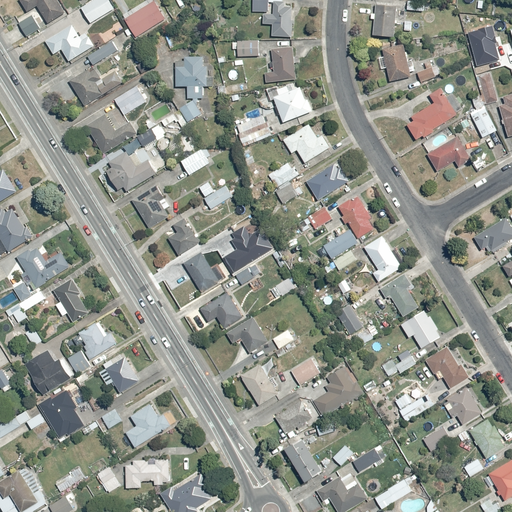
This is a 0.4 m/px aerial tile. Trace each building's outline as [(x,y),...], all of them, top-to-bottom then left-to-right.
[(58,0),(20,0),(27,12),(37,6),(49,23),(66,13),(58,0)] [(116,8),(110,0),(94,0),(82,7),(92,23),(116,8)] [(426,2),(408,0),(407,10),(425,11),(426,2)] [(155,1),(125,20),(137,38),(166,19),(155,1)] [(274,2),(274,14),(264,14),(264,24),(273,25),(273,37),(292,38),(294,8),(285,8),(286,2),(274,2)] [(376,5),(373,36),(395,38),(397,7),(376,5)] [(42,28),(34,14),(20,22),(28,36),(42,28)] [(73,25),(45,42),(54,55),(63,50),(69,61),(94,46),(87,34),(80,38),(73,25)] [(468,32),(477,65),(499,59),(495,43),(497,43),(492,26),(468,32)] [(119,50),(113,41),(89,56),(94,65),(119,50)] [(259,57),(260,41),(239,41),(239,42),(233,42),(233,49),(237,49),(237,57),(259,57)] [(383,49),(390,82),(412,78),(404,45),(383,49)] [(272,50),(275,72),(266,73),(267,84),(297,80),(293,47),(272,50)] [(185,67),(176,67),(176,87),(188,87),(188,99),(203,98),(203,86),(213,86),(213,74),(207,75),(207,67),(203,67),(203,56),(184,57),(185,67)] [(433,66),(419,73),(423,82),(437,75),(433,66)] [(89,70),(70,82),(85,106),(123,83),(116,72),(102,80),(96,70),(91,74),(89,70)] [(499,100),(492,72),(479,76),(485,103),(499,100)] [(148,101),(138,85),(115,99),(125,115),(148,101)] [(301,88),(274,98),(284,123),(313,112),(308,100),(305,101),(301,88)] [(407,124),(416,139),(457,114),(442,89),(430,95),(434,102),(411,116),(413,120),(407,124)] [(499,105),(508,136),(511,135),(511,93),(503,96),(505,104),(499,105)] [(194,101),(182,108),(188,121),(201,114),(194,101)] [(498,130),(486,106),(471,114),(483,138),(498,130)] [(165,127),(176,121),(177,122),(178,121),(181,127),(188,123),(180,110),(161,120),(165,127)] [(235,128),(242,144),(272,130),(265,115),(251,121),(248,113),(240,116),(243,124),(235,128)] [(106,115),(87,126),(104,154),(138,134),(131,122),(116,131),(106,115)] [(167,135),(161,125),(139,138),(147,150),(158,144),(156,142),(167,135)] [(310,125),(284,140),(292,154),(298,151),(305,162),(330,147),(323,136),(318,139),(310,125)] [(457,136),(427,154),(437,171),(455,161),(458,166),(471,159),(457,136)] [(211,156),(206,147),(183,161),(191,174),(211,163),(208,158),(211,156)] [(113,169),(107,172),(118,191),(124,187),(127,192),(157,174),(149,160),(136,167),(127,152),(109,163),(113,169)] [(299,175),(291,162),(269,174),(277,187),(299,175)] [(337,162),(306,181),(318,200),(349,180),(337,162)] [(0,200),(17,190),(4,168),(0,170),(0,200)] [(217,189),(211,180),(200,186),(206,196),(217,189)] [(299,195),(292,182),(276,191),(283,204),(299,195)] [(234,195),(227,184),(205,198),(212,209),(234,195)] [(157,186),(133,201),(149,228),(169,216),(160,202),(165,199),(157,186)] [(350,198),(338,206),(344,215),(341,217),(345,224),(348,222),(358,238),(374,228),(368,219),(371,217),(358,197),(352,201),(350,198)] [(334,220),(325,206),(307,218),(316,231),(334,220)] [(2,208),(0,209),(0,236),(9,250),(33,235),(27,225),(25,227),(13,207),(5,212),(2,208)] [(255,232),(246,217),(218,234),(225,247),(232,243),(230,239),(241,233),(244,238),(255,232)] [(511,227),(506,217),(474,237),(481,249),(488,245),(491,251),(511,238),(511,227)] [(178,232),(168,238),(178,255),(199,242),(184,218),(173,225),(178,232)] [(358,242),(350,229),(324,245),(332,258),(358,242)] [(382,236),(365,247),(378,269),(373,272),(378,281),(401,267),(382,236)] [(30,248),(17,256),(37,287),(71,266),(61,251),(47,260),(38,247),(32,251),(30,248)] [(358,259),(352,249),(334,261),(340,270),(358,259)] [(201,252),(184,263),(202,291),(219,280),(201,252)] [(511,260),(503,266),(509,276),(511,274),(511,260)] [(262,273),(256,263),(237,274),(243,284),(262,273)] [(405,273),(380,288),(386,297),(390,295),(403,316),(418,306),(407,288),(412,285),(405,273)] [(72,278),(54,289),(74,321),(89,312),(79,295),(82,293),(72,278)] [(32,294),(28,287),(25,281),(14,288),(21,300),(32,294)] [(47,299),(41,290),(6,311),(15,325),(28,317),(25,312),(47,299)] [(227,291),(200,308),(208,321),(217,316),(224,328),(243,316),(227,291)] [(358,348),(375,338),(374,336),(380,332),(367,309),(358,314),(351,302),(337,311),(358,348)] [(424,311),(401,324),(409,338),(413,335),(421,348),(440,337),(424,311)] [(268,341),(253,316),(226,333),(232,343),(241,338),(250,352),(268,341)] [(96,322),(80,333),(87,344),(84,346),(87,350),(85,351),(90,360),(118,343),(111,332),(105,336),(96,322)] [(280,348),(285,346),(288,351),(294,347),(290,342),(295,339),(289,329),(274,339),(280,348)] [(459,365),(447,346),(426,359),(434,373),(440,370),(451,387),(469,376),(461,364),(459,365)] [(49,349),(26,363),(44,393),(71,377),(60,358),(56,361),(49,349)] [(92,366),(82,349),(67,357),(77,375),(92,366)] [(418,362),(410,349),(382,365),(389,376),(399,370),(401,372),(418,362)] [(126,356),(106,368),(120,391),(140,380),(126,356)] [(322,372),(313,357),(292,370),(301,385),(322,372)] [(260,364),(241,375),(259,405),(278,393),(260,364)] [(329,391),(314,400),(323,416),(364,392),(357,381),(354,382),(345,366),(327,377),(331,382),(326,385),(329,391)] [(12,383),(4,369),(0,371),(0,384),(3,388),(12,383)] [(373,379),(363,385),(368,394),(378,387),(373,379)] [(482,412),(466,387),(442,402),(452,418),(457,415),(463,424),(482,412)] [(52,396),(40,403),(60,437),(67,432),(69,435),(85,425),(75,408),(78,407),(67,389),(52,397),(52,396)] [(413,401),(408,393),(395,400),(401,409),(413,401)] [(436,404),(428,393),(401,410),(408,421),(436,404)] [(302,401),(276,416),(286,433),(312,417),(302,401)] [(137,425),(126,432),(136,447),(171,425),(164,414),(159,417),(151,403),(131,415),(137,425)] [(10,421),(0,404),(0,438),(28,421),(31,420),(31,419),(25,411),(10,421)] [(116,408),(102,417),(109,429),(124,420),(116,408)] [(42,414),(29,422),(33,429),(47,421),(42,414)] [(333,417),(315,424),(320,436),(338,429),(333,417)] [(488,419),(469,430),(486,458),(505,446),(488,419)] [(452,438),(444,425),(424,438),(432,451),(452,438)] [(303,437),(285,447),(306,480),(323,470),(303,437)] [(355,453),(347,444),(334,457),(342,465),(355,453)] [(383,459),(376,447),(353,461),(360,472),(383,459)] [(511,458),(488,473),(505,500),(511,495),(511,458)] [(134,464),(127,464),(127,487),(142,487),(142,481),(154,480),(154,485),(164,484),(164,482),(169,482),(168,459),(134,460),(134,464)] [(485,468),(479,459),(465,467),(471,476),(485,468)] [(87,475),(81,466),(55,482),(61,492),(87,475)] [(122,486),(111,466),(98,472),(109,492),(122,486)] [(20,468),(0,480),(0,488),(5,497),(12,492),(23,510),(40,499),(20,468)] [(172,487),(162,494),(173,511),(195,511),(199,510),(197,508),(213,498),(206,487),(208,485),(201,473),(174,490),(172,487)] [(418,478),(415,473),(376,497),(383,509),(413,490),(409,484),(418,478)] [(330,497),(339,511),(343,511),(367,498),(358,482),(348,488),(341,475),(317,490),(324,501),(330,497)] [(53,511),(70,511),(75,509),(70,502),(76,499),(72,493),(50,506),(53,511)]
